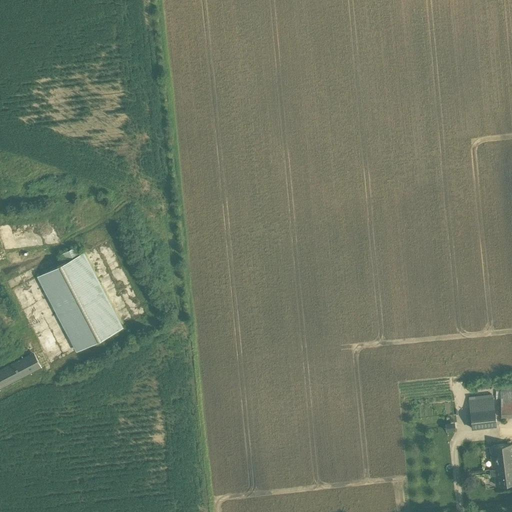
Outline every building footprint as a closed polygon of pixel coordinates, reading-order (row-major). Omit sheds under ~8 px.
[(39,276),(78,351),(123,328),(83,253),(39,276)] [(0,388),(41,368),(33,352),(0,369),(0,388)] [(511,390),(500,391),(501,418),(511,417),(511,390)] [(496,426),(492,397),(469,400),(472,429),(496,426)] [(492,469),(494,469),(496,485),(511,482),(511,443),(489,446),(492,469)]
